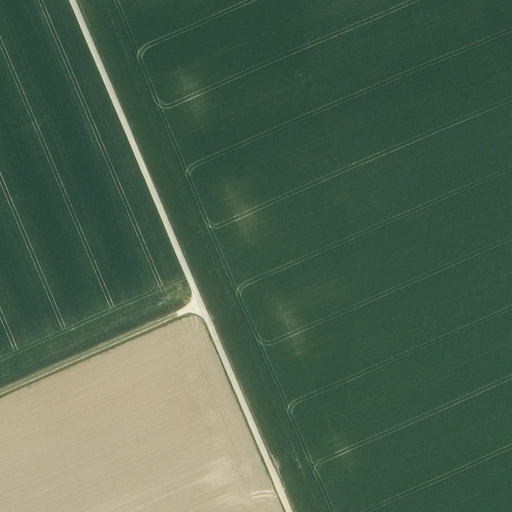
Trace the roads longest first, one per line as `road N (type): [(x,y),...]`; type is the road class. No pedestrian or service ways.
road 1 (track): [(287,511),(71,0)]
road 2 (track): [(0,393),(200,303)]
